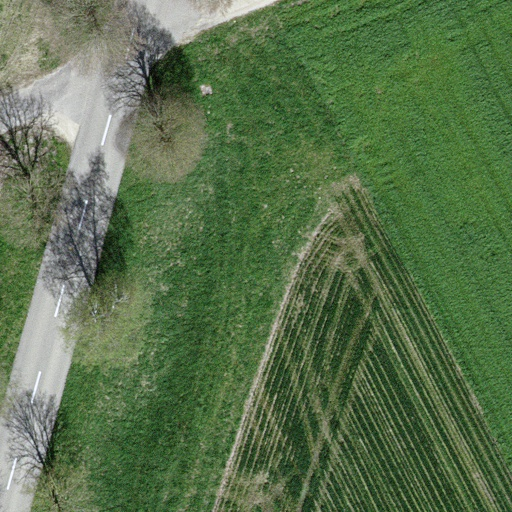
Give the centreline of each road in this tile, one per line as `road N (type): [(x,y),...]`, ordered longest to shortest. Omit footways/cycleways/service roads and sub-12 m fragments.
road 1 (tertiary): [(0,506),(137,0)]
road 2 (track): [(0,113),(251,0)]
